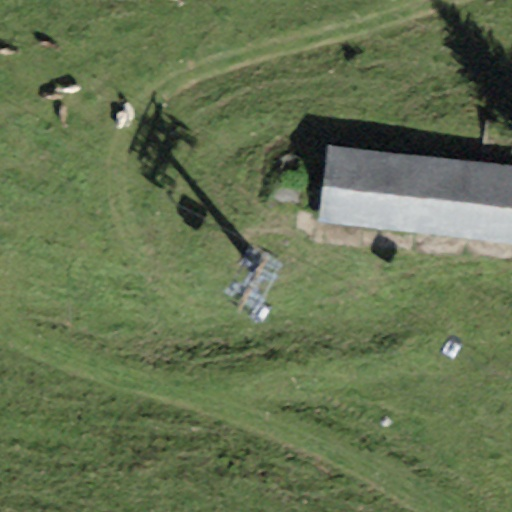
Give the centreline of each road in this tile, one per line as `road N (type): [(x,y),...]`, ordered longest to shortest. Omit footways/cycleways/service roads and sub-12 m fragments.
road 1 (track): [(417,511),(297,437),(0,335)]
road 2 (track): [(436,0),(184,74),(119,137)]
